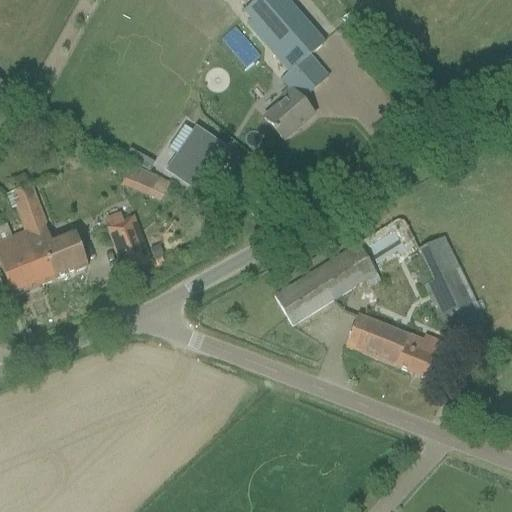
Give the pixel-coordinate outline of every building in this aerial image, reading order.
[(281,81),(289,91),(280,99),(284,103),(263,121),(283,144),(313,118),(300,103),(327,79),(309,58),(323,46),(283,0),(260,0),(243,15),(292,72),(281,81)] [(196,132),(167,174),(194,192),(223,150),(196,132)] [(0,244),(0,271),(10,300),(87,270),(73,235),(49,244),(27,189),(8,196),(24,236),(0,244)] [(216,212),(224,226),(247,212),(239,199),(216,212)] [(146,263),(131,222),(122,225),(119,216),(106,221),(109,230),(106,231),(122,273),(146,263)] [(485,327),(442,240),(418,252),(433,283),(423,288),(450,344),(451,344),(485,327)] [(273,299),(291,329),(377,278),(358,246),(273,299)] [(158,247),(149,251),(153,261),(161,257),(158,247)] [(345,350),(430,384),(438,365),(437,365),(444,348),(424,340),(422,345),(357,319),(345,350)]
